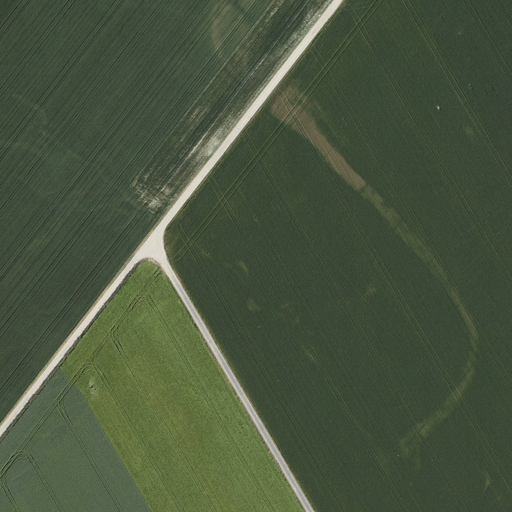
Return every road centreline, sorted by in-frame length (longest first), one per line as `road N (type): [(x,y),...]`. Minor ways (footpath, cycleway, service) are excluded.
road 1 (track): [(0,433),(338,0)]
road 2 (track): [(150,240),(310,511)]
